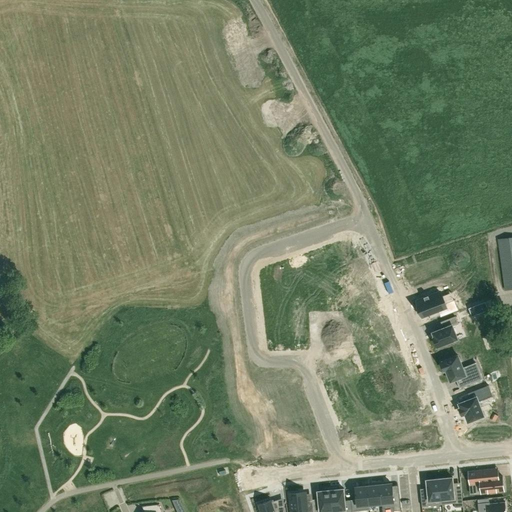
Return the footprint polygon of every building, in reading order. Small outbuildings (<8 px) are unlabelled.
[(511,288),(511,237),(499,239),(505,290),(511,288)] [(333,261),(327,263),(332,276),(343,272),(342,267),(357,261),(351,246),(330,254),(333,261)] [(316,266),(314,261),(301,266),(309,286),(317,283),(319,289),(330,284),(322,264),(316,266)] [(289,270),(282,273),(281,273),(276,275),(269,278),(274,292),(275,292),(285,288),(287,293),(287,294),(302,288),(297,275),(291,277),(289,270)] [(423,309),(425,315),(428,314),(438,310),(441,317),(458,310),(455,300),(445,304),(442,296),(440,292),(417,301),(421,310),(423,309)] [(488,309),(485,302),(469,308),(472,315),(488,309)] [(438,330),(433,332),(434,337),(437,347),(458,339),(453,325),(458,323),(455,316),(442,322),(444,328),(438,330)] [(308,319),(300,319),(300,324),(287,324),(288,345),(292,345),(292,347),(299,347),(299,345),(301,345),(301,343),(301,335),(309,335),(308,319)] [(264,321),(266,336),(275,336),(275,343),(275,345),(277,345),(277,347),(283,347),(283,345),(288,345),(287,324),(275,324),(275,321),(264,321)] [(391,343),(390,341),(378,345),(374,337),(363,342),(367,353),(370,351),(374,361),(395,353),(394,351),(396,350),(393,342),(391,343)] [(391,378),(388,370),(400,365),(399,364),(401,363),(397,354),(395,355),(395,353),(374,361),(378,371),(375,373),(379,383),(391,378)] [(443,362),(441,363),(444,370),(446,370),(451,381),(457,379),(460,388),(482,379),(476,363),(463,368),(458,355),(443,361),(443,362)] [(392,406),(412,398),(411,395),(413,395),(410,387),(408,388),(407,386),(400,388),(397,380),(384,385),(392,406)] [(461,408),(459,408),(462,415),(465,414),(468,422),(484,416),(483,412),(479,402),(489,398),(493,396),(489,385),(468,393),(470,399),(461,403),(459,404),(461,408)] [(392,406),(400,428),(413,423),(409,413),(417,410),(416,408),(418,407),(415,399),(413,400),(412,398),(392,406)] [(488,470),(468,472),(470,484),(480,483),(481,493),(504,490),(503,476),(499,476),(498,468),(488,470)] [(453,477),(440,478),(442,504),(455,503),(455,507),(463,507),(461,490),(454,490),(453,483),(453,477)] [(428,494),(421,494),(422,506),(442,504),(440,478),(427,480),(428,488),(428,494)] [(399,495),(393,496),(392,483),(380,485),(382,504),(382,509),(394,507),(394,511),(401,510),(399,495)] [(368,486),(370,505),(382,504),(380,485),(368,486)] [(352,511),(370,510),(370,505),(368,486),(356,487),(357,499),(351,500),(352,511)] [(337,487),(331,488),(333,511),(352,511),(351,500),(345,500),(344,488),(337,489),(337,487)] [(319,503),(313,504),(314,511),(333,511),(331,488),(324,488),(325,490),(318,491),(319,499),(319,503)] [(306,492),(290,494),(291,511),(314,511),(313,501),(307,502),(306,495),(306,492)] [(271,499),(258,504),(261,511),(259,511),(258,511),(285,511),(285,506),(275,510),(272,501),(271,499)] [(489,502),(478,503),(478,511),(506,511),(505,502),(490,504),(489,502)]
